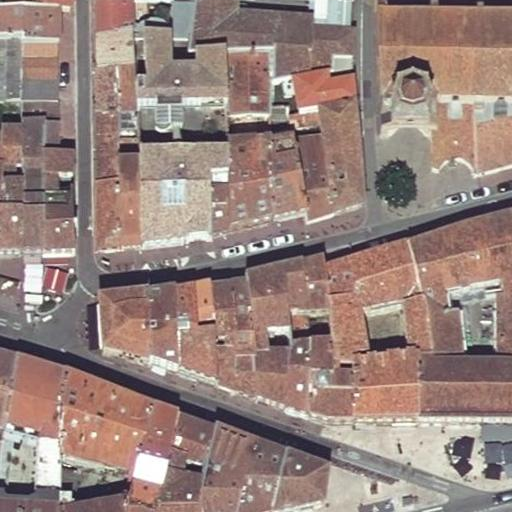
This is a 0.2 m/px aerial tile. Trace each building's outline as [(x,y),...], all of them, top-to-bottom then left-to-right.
[(56,12),(69,12),(68,0),(8,0),(10,12),(56,12)] [(511,0),(379,0),(378,17),(427,17),(511,18),(511,0)] [(334,63),(351,62),(353,34),(313,31),(312,24),(310,21),(306,19),(237,12),(236,2),(193,3),(189,37),(186,59),(193,59),(224,58),(254,57),(256,54),(270,55),(270,83),(334,67),(334,63)] [(193,3),(171,3),(170,36),(189,37),(193,3)] [(96,23),(96,40),(130,37),(134,36),(147,37),(147,4),(143,4),(95,5),(96,23)] [(57,30),(56,12),(10,12),(0,12),(0,46),(19,46),(57,46),(57,30)] [(430,174),(437,177),(439,172),(445,166),(454,162),(462,163),(467,166),(473,176),(511,166),(511,18),(427,17),(378,17),(381,135),(432,135),(430,174)] [(96,57),(96,72),(131,66),(130,37),(96,40),(96,57)] [(142,89),(132,88),(134,104),(152,104),(152,119),(163,119),(163,104),(179,104),(184,74),(166,74),(165,39),(141,40),(140,60),(143,60),(142,89)] [(0,106),(15,107),(58,107),(57,97),(57,83),(21,82),(19,46),(0,46),(0,106)] [(21,82),(57,83),(57,67),(57,46),(19,46),(21,82)] [(271,118),(270,110),(270,83),(270,55),(256,54),(254,57),(224,58),(225,104),(226,119),(271,118)] [(184,74),(179,104),(225,104),(224,58),(193,59),(194,74),(184,74)] [(335,78),(351,78),(351,73),(351,62),(334,63),(334,67),(335,78)] [(96,96),(96,117),(118,115),(134,112),(134,104),(132,88),(131,66),(96,72),(96,96)] [(316,115),(354,108),(353,96),(352,84),(284,97),(286,110),(288,120),(316,115)] [(58,133),(58,107),(15,107),(17,139),(18,171),(19,186),(22,257),(33,257),(44,257),(43,206),(33,206),(33,185),(30,186),(26,177),(27,173),(42,173),(42,158),(59,158),(58,133)] [(321,141),(333,218),(347,214),(364,209),(362,190),(356,135),(354,108),(316,115),(321,141)] [(286,110),(270,110),(271,118),(271,124),(289,124),(288,120),(286,110)] [(96,153),(95,187),(117,188),(117,158),(119,157),(118,115),(96,117),(96,153)] [(0,256),(8,257),(22,257),(19,186),(10,186),(10,171),(18,171),(17,139),(2,139),(2,146),(0,174),(0,256)] [(271,144),(272,225),(288,223),(304,220),(292,143),(291,141),(271,141),(271,144)] [(292,143),(304,220),(305,227),(319,222),(333,218),(321,141),(292,143)] [(226,190),(228,235),(250,230),(272,225),(271,144),(226,144),(225,155),(226,181),(226,190)] [(181,163),(185,244),(197,243),(211,242),(211,238),(210,190),(209,180),(226,181),(225,155),(203,157),(203,162),(181,163)] [(117,188),(118,251),(129,250),(143,248),(137,163),(119,163),(119,157),(117,158),(117,188)] [(72,158),(59,158),(42,158),(42,173),(43,206),(44,257),(59,257),(74,257),(74,243),(73,196),(55,197),(55,182),(72,181),(72,158)] [(137,163),(143,248),(185,244),(181,163),(172,163),(167,158),(137,158),(137,163)] [(96,215),(96,253),(107,252),(118,251),(117,188),(95,187),(96,215)] [(210,190),(211,238),(219,236),(228,235),(226,190),(210,190)] [(511,216),(470,227),(408,247),(425,363),(417,363),(418,427),(429,427),(462,428),(464,426),(500,427),(500,425),(511,425),(511,216)] [(330,316),(331,347),(333,368),(352,368),(352,380),(353,427),(365,427),(418,427),(417,363),(425,363),(408,247),(365,261),(324,274),(330,316)] [(310,264),(299,267),(307,316),(330,316),(324,274),(321,262),(310,264)] [(307,316),(299,267),(270,273),(243,278),(244,285),(248,335),(288,333),(287,317),(307,316)] [(0,282),(0,294),(12,298),(15,286),(0,282)] [(235,286),(227,288),(230,337),(230,340),(248,339),(248,335),(244,285),(235,286)] [(212,326),(210,290),(209,286),(199,290),(191,293),(194,327),(212,326)] [(230,337),(227,288),(218,289),(210,290),(212,326),(213,339),(230,337)] [(194,327),(191,293),(181,295),(172,297),(172,317),(173,327),(194,327)] [(158,299),(144,301),(146,318),(172,317),(172,297),(158,299)] [(122,303),(99,304),(104,357),(132,361),(150,368),(150,365),(147,329),(146,318),(144,301),(122,303)] [(147,329),(150,365),(160,369),(173,374),(173,340),(173,327),(147,329)] [(195,340),(173,340),(173,374),(184,378),(202,384),(215,388),(214,366),(223,366),(222,353),(214,353),(213,342),(195,342),(195,340)] [(309,348),(307,421),(329,427),(342,427),(353,427),(352,380),(333,380),(333,368),(331,347),(309,348)] [(309,348),(289,348),(288,361),(286,413),(297,417),(307,421),(309,348)] [(231,353),(222,353),(223,366),(214,366),(215,388),(224,392),(234,395),(232,361),(231,353)] [(0,429),(6,430),(16,363),(0,359),(0,429)] [(249,360),(232,361),(234,395),(241,398),(253,402),(249,360)] [(266,360),(249,360),(253,402),(268,407),(286,413),(288,361),(266,360)] [(0,509),(0,511),(59,511),(62,471),(63,459),(67,377),(41,370),(26,366),(16,363),(6,430),(41,442),(35,509),(0,509)] [(63,459),(137,476),(140,468),(155,411),(115,395),(67,377),(63,459)] [(140,468),(167,472),(170,458),(179,419),(167,415),(155,411),(140,468)] [(179,419),(170,458),(206,470),(214,433),(196,426),(179,419)] [(202,486),(196,511),(237,511),(253,447),(233,440),(214,433),(206,470),(202,486)] [(253,447),(237,511),(272,511),(285,459),(269,453),(253,447)] [(285,459),(272,511),(293,511),(321,505),(324,493),(327,474),(306,467),(297,463),(285,459)] [(62,471),(59,511),(128,511),(130,504),(73,510),(73,473),(62,471)] [(162,493),(157,511),(196,511),(202,486),(166,478),(162,493)] [(130,504),(128,511),(157,511),(162,493),(135,487),(130,504)]
